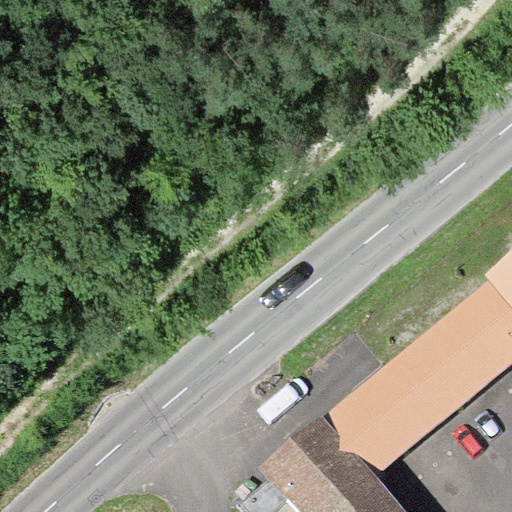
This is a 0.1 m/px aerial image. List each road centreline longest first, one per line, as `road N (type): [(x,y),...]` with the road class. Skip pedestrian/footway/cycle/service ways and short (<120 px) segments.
road 1 (track): [(0,436),(61,368),(328,154),(473,0)]
road 2 (tertiary): [(67,511),(511,128)]
